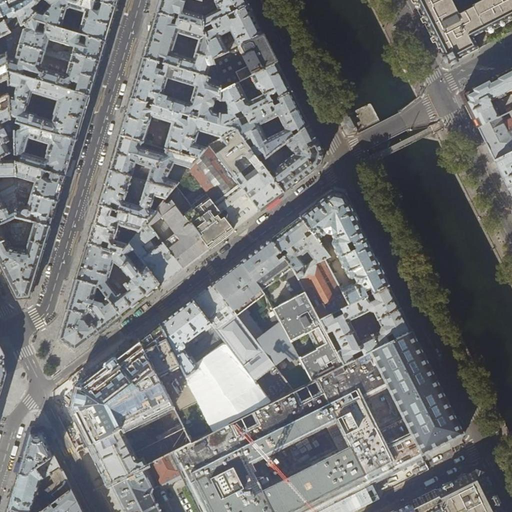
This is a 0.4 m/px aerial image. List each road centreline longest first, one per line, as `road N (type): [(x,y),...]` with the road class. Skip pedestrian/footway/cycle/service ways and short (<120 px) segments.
road 1 (residential): [(346,160),(44,391)]
road 2 (residential): [(140,0),(45,308),(15,333)]
road 3 (residential): [(346,160),(486,442)]
road 4 (residential): [(264,0),(346,160)]
road 5 (residential): [(511,234),(441,93)]
road 6 (residential): [(348,511),(486,442)]
road 7 (residential): [(44,391),(104,511)]
